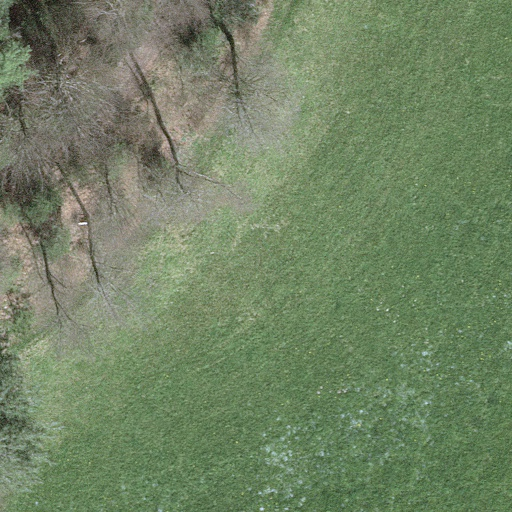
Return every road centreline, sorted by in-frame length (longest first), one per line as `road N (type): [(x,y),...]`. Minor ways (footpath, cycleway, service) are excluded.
road 1 (track): [(0,344),(140,228),(201,158),(272,0)]
road 2 (track): [(0,156),(59,127),(101,92),(169,0)]
